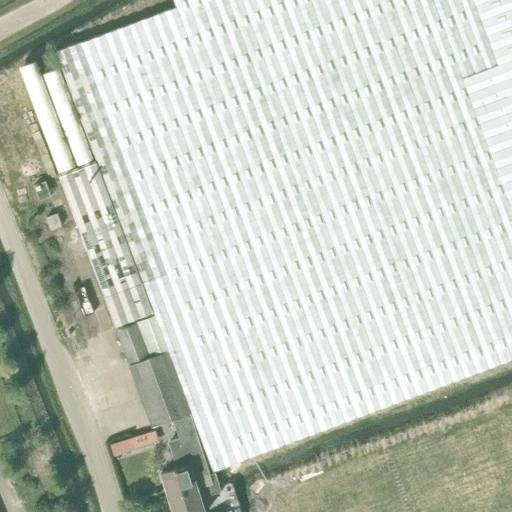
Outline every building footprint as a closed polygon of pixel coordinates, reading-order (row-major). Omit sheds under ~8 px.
[(511,0),(173,0),(176,7),(56,52),(96,161),(61,174),(106,295),(118,325),(154,312),(155,315),(117,330),(153,425),(191,411),(214,472),(511,361),(511,0)] [(51,197),(45,181),(34,185),(40,201),(51,197)] [(51,230),(61,226),(57,214),(46,218),(51,230)] [(160,473),(168,498),(218,482),(215,473),(210,475),(210,474),(190,412),(172,418),(178,439),(168,442),(176,468),(160,473)] [(114,456),(158,442),(155,431),(111,445),(114,456)] [(221,493),(220,491),(218,482),(168,498),(172,511),(205,511),(201,497),(207,495),(208,497),(221,493)]
